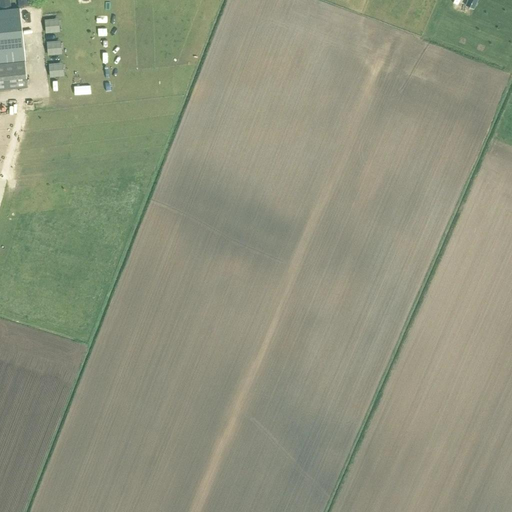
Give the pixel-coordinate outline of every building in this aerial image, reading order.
[(0,0),(0,5),(0,8),(11,7),(10,0),(0,0)] [(373,0),(363,29),(387,38),(401,0),(373,0)] [(0,62),(25,60),(20,8),(0,9),(0,62)] [(395,78),(431,91),(446,49),(410,36),(395,78)] [(0,91),(28,88),(25,61),(0,63),(0,91)] [(44,108),(38,108),(39,116),(52,116),(52,104),(44,104),(44,108)]
